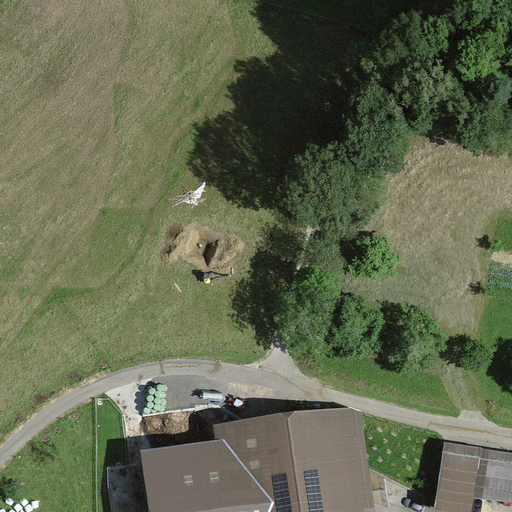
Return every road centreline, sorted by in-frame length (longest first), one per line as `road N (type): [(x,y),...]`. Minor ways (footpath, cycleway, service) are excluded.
road 1 (track): [(0,469),(50,420),(99,391),(154,375),(213,372),(511,444)]
road 2 (track): [(284,390),(291,281),(312,191),(365,89),(443,0)]
